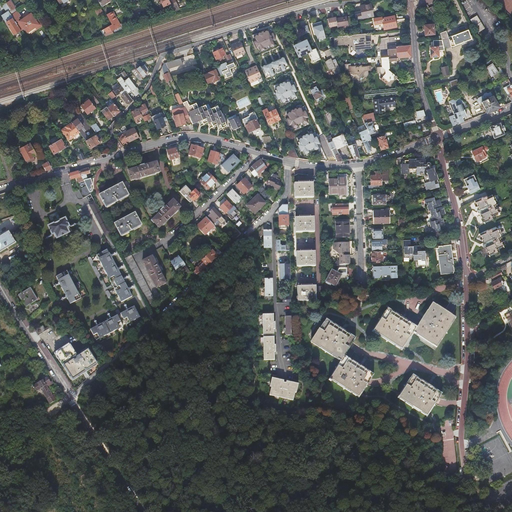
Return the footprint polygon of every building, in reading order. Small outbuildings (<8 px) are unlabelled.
[(6,3),(8,6),(11,10),(10,11),(11,14),(17,11),(15,8),(15,7),(11,0),(6,3)] [(168,0),(171,3),(173,8),(175,12),(176,11),(179,10),(174,0),(168,0)] [(6,3),(2,6),(7,12),(3,15),(14,34),(21,30),(11,14),(10,11),(11,10),(8,6),(6,3)] [(361,12),(354,13),(356,20),(373,17),(370,5),(360,7),(361,12)] [(429,9),(437,21),(442,22),(440,13),(443,12),(439,5),(429,9)] [(17,11),(11,14),(14,18),(16,21),(22,30),(25,28),(28,32),(36,27),(38,30),(43,27),(38,20),(36,21),(31,13),(21,20),(19,17),(20,16),(17,11)] [(111,12),(106,15),(112,24),(107,27),(108,30),(118,25),(114,18),(115,17),(114,15),(113,15),(111,12)] [(477,16),(470,20),(477,32),(484,28),(477,16)] [(382,17),(374,18),(375,25),(383,24),(385,30),(397,28),(395,17),(383,19),(382,17)] [(337,23),(336,22),(329,23),(331,31),(338,30),(338,31),(349,29),(347,21),(342,22),(337,23)] [(434,26),(425,26),(426,36),(435,36),(434,26)] [(441,34),(442,40),(444,48),(455,47),(455,46),(472,40),(468,30),(466,31),(464,27),(458,29),(459,31),(460,34),(448,38),(447,35),(446,32),(441,34)] [(364,34),(357,35),(334,37),(333,38),(334,39),(333,41),(334,41),(333,43),(337,45),(338,44),(341,45),(341,43),(345,44),(345,43),(349,44),(350,50),(371,48),(370,41),(365,41),(364,34)] [(307,40),(294,46),(299,56),(308,52),(313,62),(320,59),(315,48),(312,50),(307,40)] [(442,40),(433,41),(434,47),(430,47),(430,58),(439,57),(439,51),(444,51),(444,48),(442,40)] [(230,47),(235,57),(245,53),(240,41),(236,43),(236,44),(230,47)] [(410,47),(396,48),(397,59),(398,59),(411,58),(410,47)] [(219,49),(216,51),(213,52),(217,61),(224,58),(223,56),(225,55),(222,48),(219,49)] [(396,48),(395,48),(388,48),(388,53),(388,56),(389,61),(389,62),(398,61),(398,59),(397,59),(396,48)] [(165,63),(168,69),(183,64),(181,58),(165,63)] [(496,65),(492,59),(480,67),(484,73),(486,71),(491,78),(492,77),(495,81),(504,75),(499,69),(496,71),(493,67),(496,65)] [(388,67),(387,61),(381,61),(381,67),(376,67),(377,73),(379,73),(382,75),(379,79),(387,86),(395,78),(395,76),(390,71),(389,66),(388,67)] [(368,70),(367,66),(365,66),(365,62),(344,64),(344,70),(346,70),(347,73),(349,73),(350,77),(354,77),(358,80),(363,75),(365,77),(368,75),(368,70)] [(141,77),(142,78),(144,76),(146,74),(137,63),(133,67),(136,70),(141,77)] [(256,73),(259,72),(256,65),(253,67),(254,68),(254,69),(249,71),(249,70),(245,72),(251,84),(259,80),(256,73)] [(203,73),(207,81),(212,79),(212,80),(215,79),(216,80),(216,81),(220,79),(219,77),(219,76),(216,70),(215,67),(208,70),(206,70),(204,71),(203,73)] [(139,80),(141,77),(136,70),(133,72),(139,80)] [(171,76),(174,84),(189,80),(188,76),(191,75),(189,70),(171,76)] [(130,89),(136,96),(140,93),(129,78),(127,79),(122,73),(119,75),(130,89)] [(122,80),(119,82),(121,85),(122,86),(126,92),(128,90),(130,89),(119,75),(118,76),(122,80)] [(511,86),(511,84),(503,88),(508,95),(507,96),(509,98),(511,101),(511,86)] [(128,104),(133,100),(127,93),(126,92),(122,86),(121,85),(114,90),(118,96),(121,93),(122,95),(124,98),(123,99),(125,102),(126,101),(128,104)] [(320,92),(313,95),(315,100),(322,97),(320,92)] [(478,99),(486,114),(498,109),(500,108),(491,92),(488,94),(486,93),(484,94),(484,96),(478,99)] [(91,98),(98,107),(100,105),(94,96),(91,98)] [(381,100),(374,101),(375,113),(384,113),(383,107),(395,106),(394,98),(381,99),(381,100)] [(468,107),(464,103),(459,98),(455,99),(450,101),(452,108),(446,109),(452,127),(457,125),(464,122),(462,118),(466,116),(464,110),(468,108),(468,107)] [(89,99),(81,105),(87,114),(96,108),(89,99)] [(187,112),(192,123),(198,121),(199,122),(198,122),(199,125),(203,124),(203,125),(206,123),(208,127),(212,126),(212,127),(216,126),(218,129),(221,128),(221,129),(227,127),(218,107),(208,111),(205,106),(199,109),(196,104),(190,107),(187,102),(183,104),(187,112)] [(108,108),(114,116),(116,114),(120,111),(114,103),(112,105),(111,104),(108,106),(107,107),(108,108)] [(138,109),(140,114),(141,114),(144,121),(150,118),(147,111),(148,111),(145,104),(141,105),(142,107),(138,109)] [(109,119),(114,116),(108,108),(107,107),(106,105),(101,109),(109,119)] [(131,112),(136,124),(140,122),(138,117),(141,116),(140,114),(138,109),(131,112)] [(280,120),(276,110),(265,114),(269,124),(280,120)] [(188,126),(192,124),(192,123),(187,112),(173,116),(177,126),(185,124),(188,126)] [(90,126),(86,120),(81,113),(79,114),(85,121),(90,128),(92,127),(90,126)] [(373,113),(361,115),(364,122),(370,121),(374,120),(373,113)] [(72,123),(79,133),(83,139),(85,141),(88,139),(89,139),(84,132),(90,128),(85,121),(79,114),(70,120),(72,123)] [(153,121),(154,121),(157,129),(165,125),(164,121),(165,121),(164,117),(162,118),(160,114),(156,116),(151,118),(153,121)] [(233,129),(242,125),(238,116),(229,119),(233,129)] [(249,116),(242,119),(248,132),(254,129),(254,130),(255,130),(258,129),(259,128),(259,127),(256,119),(252,121),(249,116)] [(370,121),(364,122),(368,131),(370,136),(372,135),(371,133),(375,132),(370,121)] [(368,131),(364,122),(359,124),(363,134),(368,131)] [(69,140),(79,133),(72,123),(62,130),(69,140)] [(96,123),(90,126),(92,127),(95,132),(100,129),(96,123)] [(500,123),(489,127),(494,138),(504,133),(503,130),(505,130),(503,125),(501,126),(500,123)] [(430,130),(428,124),(418,126),(419,132),(430,130)] [(123,134),(128,142),(138,137),(134,128),(122,134),(123,134)] [(305,129),(301,131),(303,134),(302,134),(304,141),(303,141),(305,145),(306,145),(308,148),(319,144),(313,132),(314,130),(310,129),(310,131),(307,132),(305,129)] [(392,131),(377,134),(378,138),(374,140),(377,147),(379,146),(381,150),(388,147),(384,138),(393,137),(392,131)] [(124,145),(128,142),(123,134),(122,134),(121,132),(117,135),(119,137),(124,145)] [(102,141),(97,133),(95,134),(89,139),(88,139),(85,141),(91,149),(100,143),(100,142),(102,141)] [(328,143),(333,153),(336,161),(342,161),(339,154),(337,150),(347,146),(343,135),(333,139),(333,141),(328,143)] [(52,145),(50,146),(54,154),(66,148),(62,140),(59,141),(57,137),(56,137),(51,140),(50,142),(52,145)] [(357,149),(364,146),(362,143),(361,139),(354,141),(355,144),(348,147),(354,159),(359,158),(357,149)] [(328,143),(327,141),(323,142),(329,155),(333,153),(328,143)] [(364,146),(367,152),(371,151),(367,141),(362,143),(364,146)] [(31,151),(34,150),(30,142),(27,144),(28,145),(21,150),(27,161),(34,157),(35,157),(31,151)] [(292,148),(293,149),(297,158),(303,159),(304,153),(301,145),(297,147),(297,146),(292,148)] [(194,146),(191,156),(200,159),(203,149),(194,146)] [(485,146),(471,152),(474,158),(475,158),(477,162),(486,158),(484,153),(488,151),(485,146)] [(297,158),(293,149),(290,148),(288,156),(296,158),(297,158)] [(176,150),(167,152),(170,161),(178,159),(176,150)] [(220,154),(211,151),(208,162),(215,164),(215,166),(217,169),(220,166),(223,163),(227,159),(223,155),(222,156),(221,156),(219,156),(220,154)] [(239,161),(236,158),(235,160),(233,158),(231,156),(227,159),(223,163),(220,166),(223,169),(223,168),(225,170),(226,168),(229,171),(239,161)] [(403,164),(400,164),(400,166),(400,175),(408,174),(408,173),(412,173),(412,171),(415,171),(416,175),(419,175),(419,173),(423,173),(424,174),(421,175),(422,179),(423,179),(424,182),(421,183),(423,190),(434,188),(433,184),(434,184),(434,182),(436,182),(435,179),(438,179),(436,171),(433,172),(431,167),(426,169),(425,166),(422,166),(422,162),(420,162),(420,161),(416,161),(415,159),(413,159),(407,160),(407,161),(405,161),(405,162),(403,163),(403,164)] [(249,169),(247,171),(253,178),(254,177),(266,168),(265,167),(263,164),(265,163),(267,161),(263,160),(261,160),(260,160),(259,160),(258,161),(256,162),(255,163),(249,169)] [(48,163),(43,165),(46,171),(52,169),(48,163)] [(140,167),(128,170),(131,180),(135,179),(135,181),(155,175),(154,174),(159,172),(156,163),(145,166),(144,165),(140,166),(140,167)] [(88,169),(79,171),(81,178),(86,185),(86,186),(90,193),(93,192),(91,186),(93,185),(91,179),(87,180),(85,175),(88,174),(89,173),(88,169)] [(187,170),(172,179),(173,181),(186,173),(188,172),(187,170)] [(79,171),(69,174),(71,179),(76,178),(80,186),(86,185),(81,178),(79,171)] [(328,171),(323,171),(323,183),(329,182),(329,194),(338,194),(338,195),(346,195),(346,178),(337,178),(337,179),(328,179),(328,171)] [(368,185),(368,190),(380,190),(380,185),(381,185),(381,180),(384,180),(384,172),(375,172),(375,176),(374,176),(371,176),(371,185),(368,185)] [(211,175),(208,173),(199,181),(208,190),(211,186),(214,184),(216,181),(211,175)] [(277,177),(271,174),(267,184),(279,190),(281,186),(275,183),(275,182),(277,177)] [(467,192),(469,196),(481,190),(474,175),(464,180),(469,191),(467,192)] [(244,180),(237,187),(244,194),(251,187),(244,180)] [(313,182),(295,183),(295,198),(313,197),(313,182)] [(122,183),(100,195),(106,208),(129,195),(122,183)] [(83,198),(91,194),(90,193),(86,186),(79,189),(83,198)] [(200,195),(195,190),(191,193),(190,192),(191,192),(190,192),(185,187),(182,189),(179,192),(190,203),(196,197),(196,198),(200,195)] [(232,191),(227,196),(234,203),(239,198),(232,191)] [(385,194),(371,195),(371,205),(385,204),(385,194)] [(258,196),(247,206),(254,213),(265,203),(258,196)] [(434,197),(424,199),(426,203),(427,203),(427,206),(425,207),(426,210),(428,210),(429,214),(430,214),(431,217),(430,218),(431,221),(426,223),(428,227),(430,226),(431,229),(429,230),(431,233),(441,231),(440,227),(443,227),(442,225),(444,224),(443,218),(441,219),(440,215),(445,214),(443,206),(442,207),(440,201),(439,201),(438,200),(435,200),(434,197)] [(478,200),(471,203),(475,212),(474,212),(474,213),(474,214),(474,215),(474,216),(475,217),(476,217),(477,217),(482,226),(488,223),(487,220),(494,217),(490,208),(492,208),(487,198),(482,200),(481,199),(478,200)] [(160,212),(152,221),(159,228),(162,225),(163,226),(177,212),(176,211),(180,208),(172,200),(164,209),(163,208),(160,212)] [(106,235),(111,232),(94,201),(89,204),(106,235)] [(222,203),(219,206),(225,213),(232,207),(226,201),(223,204),(222,203)] [(334,206),(332,208),(332,212),(334,214),(334,215),(348,214),(348,206),(342,206),(342,204),(334,204),(334,206)] [(288,205),(282,205),(279,209),(279,225),(289,225),(288,205)] [(217,208),(223,215),(225,213),(219,206),(217,208)] [(214,208),(208,214),(210,215),(209,216),(215,223),(221,216),(214,208)] [(389,210),(374,211),(374,223),(389,223),(389,210)] [(135,214),(115,224),(121,236),(141,225),(135,214)] [(314,217),(296,218),(296,232),(314,232),(314,217)] [(52,225),(48,226),(52,233),(53,236),(54,239),(70,231),(69,228),(67,225),(64,218),(60,220),(52,225)] [(196,227),(204,236),(214,226),(206,218),(196,227)] [(349,234),(349,223),(336,223),(337,237),(349,237),(349,234)] [(374,232),(372,232),(372,237),(382,237),(382,229),(374,229),(374,232)] [(9,233),(0,237),(0,253),(16,244),(9,233)] [(478,236),(472,239),(475,247),(475,248),(474,248),(474,249),(474,250),(474,251),(475,252),(476,253),(477,253),(478,253),(482,261),(489,258),(488,256),(495,253),(491,244),(492,243),(488,234),(482,236),(482,235),(479,236),(478,236)] [(375,241),(371,241),(372,250),(381,250),(381,239),(375,239),(375,241)] [(279,240),(276,240),(276,241),(276,251),(289,251),(289,246),(281,246),(281,245),(280,245),(280,241),(279,241),(279,240)] [(410,240),(403,240),(403,246),(404,246),(404,257),(409,257),(409,256),(413,256),(414,262),(418,262),(418,260),(421,260),(421,261),(425,261),(424,251),(421,251),(421,247),(419,247),(419,245),(410,246),(410,240)] [(335,264),(335,265),(350,265),(350,260),(349,242),(334,243),(334,250),(340,255),(340,260),(339,260),(335,264)] [(451,244),(439,246),(441,264),(440,264),(441,274),(446,274),(446,272),(454,271),(453,262),(452,263),(450,251),(452,251),(451,244)] [(107,274),(108,276),(112,284),(111,285),(111,286),(112,286),(112,287),(113,287),(114,287),(122,302),(133,296),(129,291),(128,288),(124,281),(123,278),(119,271),(118,269),(112,258),(110,255),(107,250),(97,255),(107,274)] [(195,270),(198,273),(215,257),(214,256),(215,255),(212,251),(202,261),(203,262),(197,268),(196,266),(194,268),(195,270)] [(315,251),(297,252),(297,267),(315,266),(315,251)] [(382,251),(372,251),(372,260),(382,260),(382,251)] [(131,255),(125,259),(150,306),(156,303),(131,255)] [(85,258),(116,316),(122,327),(124,331),(125,331),(126,331),(127,331),(127,330),(127,329),(125,325),(120,314),(107,290),(106,288),(101,279),(100,278),(89,256),(85,258)] [(215,257),(198,273),(199,274),(217,257),(216,256),(215,257)] [(152,257),(143,262),(157,288),(166,284),(152,257)] [(170,262),(175,272),(185,267),(179,257),(170,262)] [(281,279),(290,279),(290,264),(280,265),(281,279)] [(389,266),(373,267),(374,278),(379,278),(379,274),(382,273),(388,273),(389,273),(389,272),(391,272),(391,278),(394,278),(397,278),(396,266),(389,266)] [(175,272),(178,277),(187,272),(185,267),(175,272)] [(332,270),(326,280),(336,285),(339,279),(345,282),(348,276),(346,274),(346,268),(339,268),(337,272),(332,270)] [(57,277),(60,283),(61,285),(67,296),(68,298),(71,304),(81,298),(67,271),(57,277)] [(500,272),(500,271),(491,276),(492,279),(502,274),(500,272)] [(510,294),(511,293),(508,286),(506,287),(505,287),(502,281),(501,281),(500,279),(497,280),(498,280),(491,284),(498,295),(504,292),(507,291),(509,295),(510,294)] [(316,286),(298,286),(298,301),(316,300),(316,286)] [(31,288),(19,295),(26,307),(38,299),(31,288)] [(386,309),(372,332),(402,351),(413,333),(437,347),(455,318),(432,304),(416,328),(386,309)] [(126,311),(120,314),(125,325),(140,317),(135,306),(128,310),(126,311)] [(273,314),(263,315),(265,361),(275,360),(274,352),(276,352),(275,344),(274,344),(274,332),(275,331),(275,322),(274,322),(273,314)] [(98,326),(96,327),(91,330),(96,341),(122,327),(116,316),(111,319),(109,320),(98,326)] [(326,320),(310,343),(340,362),(328,379),(358,398),(373,375),(344,356),(355,339),(326,320)] [(70,343),(57,351),(73,376),(97,361),(89,347),(78,354),(70,343)] [(412,375),(398,398),(427,417),(442,394),(412,375)] [(40,388),(50,403),(58,399),(55,393),(52,395),(47,387),(53,383),(51,381),(50,381),(47,377),(33,386),(36,391),(40,388)] [(271,387),(269,395),(292,401),(294,392),(296,393),(298,384),(286,382),(286,384),(283,383),(284,381),(272,378),(270,387),(271,387)]
